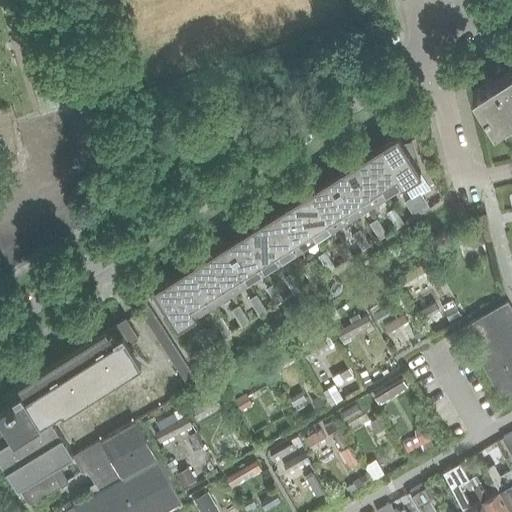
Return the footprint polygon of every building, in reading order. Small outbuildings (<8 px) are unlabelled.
[(493,126),(511,114),(511,66),(506,70),(504,67),(494,73),(496,76),(472,92),(493,126)] [(63,110),(20,123),(34,171),(27,173),(38,213),(89,198),(63,110)] [(397,135),(379,146),(402,183),(420,172),(410,156),(414,155),(414,156),(416,156),(411,139),(410,139),(410,141),(402,143),(397,135)] [(379,146),(361,157),(385,194),(402,183),(379,146)] [(361,157),(344,167),(367,205),(385,194),(361,157)] [(344,167),(327,178),(350,215),(367,205),(344,167)] [(0,178),(0,216),(34,208),(25,172),(0,178)] [(327,178),(310,189),(333,226),(350,215),(327,178)] [(310,189),(292,200),(316,237),(333,226),(310,189)] [(428,208),(418,191),(403,200),(413,216),(428,208)] [(292,200),(275,211),(298,248),(316,237),(292,200)] [(403,223),(393,207),(386,212),(396,228),(403,223)] [(275,211),(258,222),(281,258),(298,248),(275,211)] [(385,233),(375,218),(368,223),(378,238),(385,233)] [(258,222),(241,233),(264,270),(281,258),(258,222)] [(368,245),(359,229),(351,234),(361,249),(368,245)] [(484,241),(480,231),(464,238),(467,244),(474,246),(484,241)] [(241,233),(223,243),(247,281),(264,270),(241,233)] [(351,255),(341,240),(334,245),(344,260),(351,255)] [(223,243),(206,254),(229,291),(247,281),(223,243)] [(327,271),(334,266),(324,251),(317,256),(327,271)] [(206,254),(189,265),(212,302),(229,291),(206,254)] [(402,285),(423,273),(426,278),(431,275),(427,270),(438,263),(433,256),(397,278),(402,285)] [(317,277),(307,261),(299,266),(309,282),(317,277)] [(189,265),(171,276),(195,313),(212,302),(189,265)] [(300,288),(289,272),(282,277),(292,293),(300,288)] [(177,324),(195,313),(171,276),(154,287),(160,297),(155,300),(154,299),(153,300),(162,315),(163,314),(162,313),(167,310),(177,324)] [(275,304),(282,299),(273,283),(265,287),(275,304)] [(265,309),(255,294),(248,299),(257,314),(265,309)] [(416,311),(423,325),(431,321),(429,315),(432,314),(435,320),(438,318),(438,317),(441,315),(434,301),(416,311)] [(460,314),(453,301),(442,306),(449,320),(460,314)] [(463,327),(503,396),(511,391),(511,309),(507,301),(463,327)] [(248,321),(238,305),(230,309),(240,325),(248,321)] [(341,340),(364,328),(366,331),(373,327),(366,314),(335,330),(341,340)] [(51,419),(140,362),(128,342),(137,336),(125,316),(2,393),(7,402),(0,406),(0,415),(4,422),(0,424),(0,458),(17,486),(19,485),(58,464),(74,455),(51,419)] [(230,331),(220,316),(213,320),(223,336),(230,331)] [(419,326),(412,331),(417,339),(424,335),(419,326)] [(213,343),(202,327),(194,333),(204,348),(213,343)] [(302,343),(305,348),(324,338),(321,332),(302,343)] [(329,346),(330,349),(335,346),(329,335),(324,338),(329,346)] [(308,358),(329,346),(324,338),(305,348),(303,349),(308,358)] [(293,359),(289,350),(269,361),(274,370),(293,359)] [(342,380),(352,374),(348,367),(338,374),(342,380)] [(184,378),(190,388),(198,383),(191,373),(184,378)] [(371,382),(367,375),(360,378),(364,386),(371,382)] [(402,379),(374,396),(379,403),(407,386),(402,379)] [(341,398),(337,391),(326,397),(330,404),(341,398)] [(296,410),(304,406),(302,403),(306,400),(303,394),(291,400),(296,410)] [(247,396),(237,402),(241,409),(251,403),(247,396)] [(312,401),(316,408),(323,404),(319,397),(312,401)] [(356,403),(340,413),(344,420),(360,410),(356,403)] [(173,412),(155,422),(158,429),(154,431),(159,441),(192,424),(187,414),(176,419),(173,412)] [(370,421),(376,432),(383,428),(377,417),(370,421)] [(160,511),(180,501),(157,458),(134,419),(75,456),(83,470),(86,468),(98,489),(72,505),(69,500),(60,505),(63,510),(59,511),(160,511)] [(338,428),(334,421),(324,426),(328,434),(338,428)] [(324,438),(319,429),(304,438),(309,446),(324,438)] [(333,433),(340,447),(347,443),(340,429),(333,433)] [(203,445),(195,430),(187,434),(196,449),(203,445)] [(407,451),(420,444),(423,450),(432,445),(425,432),(403,443),(407,451)] [(511,433),(502,439),(511,458),(511,433)] [(274,460),(295,448),(290,439),(269,451),(274,460)] [(349,445),(340,450),(349,465),(358,460),(349,445)] [(284,464),(288,472),(309,460),(304,452),(284,464)] [(260,469),(255,460),(225,477),(231,486),(260,469)] [(440,472),(464,511),(463,511),(488,511),(483,500),(471,507),(459,488),(470,482),(459,462),(440,472)] [(485,467),(494,482),(510,511),(511,511),(511,470),(511,468),(499,475),(493,463),(485,467)] [(19,485),(20,488),(27,500),(31,501),(67,479),(58,464),(19,485)] [(369,470),(367,471),(372,480),(384,473),(378,464),(377,465),(369,470)] [(183,486),(194,480),(187,467),(176,473),(183,486)] [(323,490),(313,473),(305,478),(316,495),(323,490)] [(366,473),(359,477),(364,485),(371,481),(366,473)] [(483,500),(488,511),(510,511),(494,482),(489,484),(494,494),(489,496),(482,482),(480,483),(475,474),(469,477),(475,486),(483,500)] [(363,485),(360,479),(348,486),(351,492),(363,485)] [(427,511),(423,504),(433,497),(424,482),(406,493),(417,511),(418,511),(427,511)] [(193,500),(199,510),(213,502),(207,492),(193,500)] [(280,500),(275,492),(260,501),(265,509),(280,500)] [(332,499),(328,492),(312,501),(316,508),(332,499)] [(256,504),(251,496),(242,501),(247,509),(256,504)] [(378,511),(393,511),(394,511),(390,503),(377,509),(378,511)] [(463,511),(464,511),(462,511),(450,511),(446,503),(439,508),(440,511),(463,511)]
